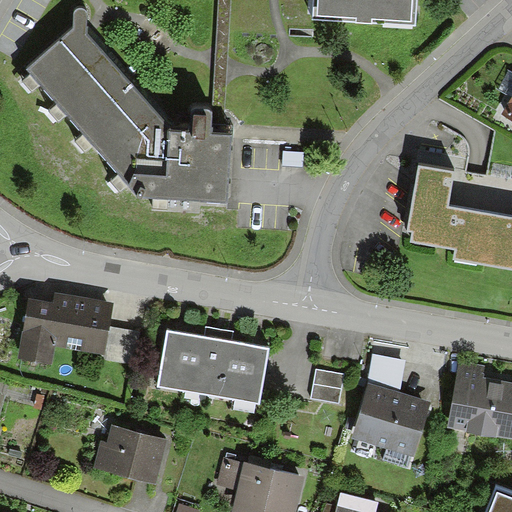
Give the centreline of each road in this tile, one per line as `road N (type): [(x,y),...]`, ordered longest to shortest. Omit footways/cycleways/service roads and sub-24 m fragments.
road 1 (residential): [(302,305),(332,193),(362,148),(409,95),(511,7)]
road 2 (residential): [(302,305),(22,250)]
road 3 (residential): [(511,342),(302,305)]
